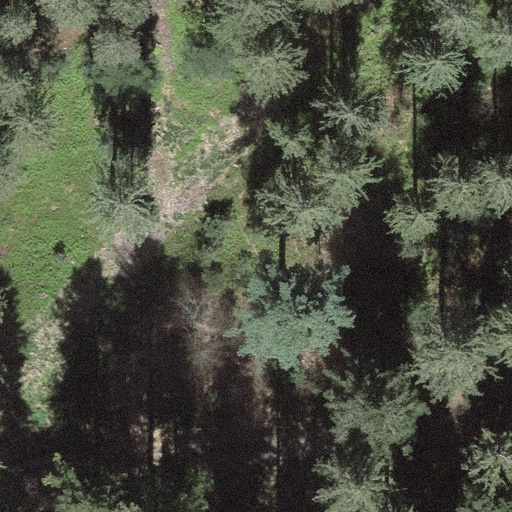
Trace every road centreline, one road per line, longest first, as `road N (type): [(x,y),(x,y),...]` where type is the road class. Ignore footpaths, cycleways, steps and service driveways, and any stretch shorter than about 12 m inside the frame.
road 1 (track): [(361,0),(84,345),(0,433)]
road 2 (track): [(0,468),(511,409)]
